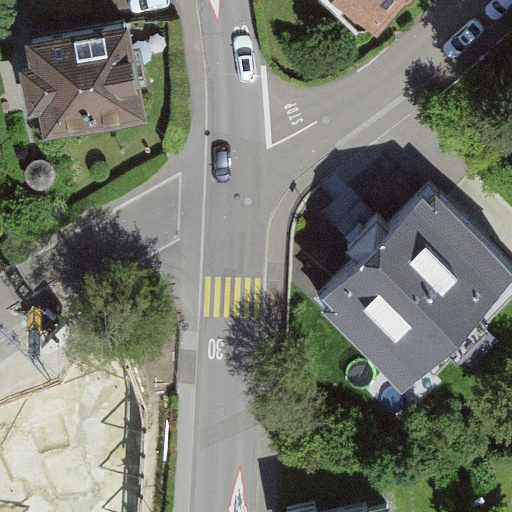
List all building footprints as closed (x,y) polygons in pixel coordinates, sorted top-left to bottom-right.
[(399,0),(335,0),(371,32),(399,0)] [(127,18),(16,40),(36,139),(146,117),(127,18)] [(511,267),(432,189),(313,308),(405,397),(511,295),(511,267)] [(0,411),(0,418),(43,511),(73,511),(136,483),(84,372),(0,411)] [(394,511),(391,496),(309,511),(394,511)]
